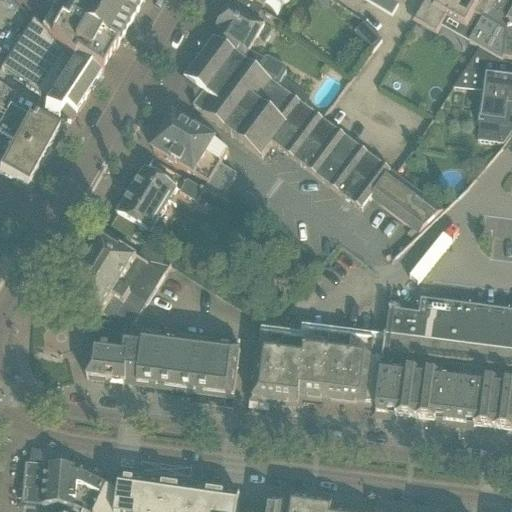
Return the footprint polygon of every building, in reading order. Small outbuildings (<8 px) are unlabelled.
[(44,0),(53,10),(42,30),(43,30),(72,62),(74,58),(100,76),(102,74),(103,74),(144,0),(44,0)] [(246,0),(263,9),(268,0),(246,0)] [(386,0),(372,0),(370,5),(392,18),(398,7),(386,0)] [(428,0),(415,24),(436,36),(440,29),(447,17),(465,28),(472,15),(483,21),(495,0),(493,0),(428,0)] [(483,22),(469,46),(488,57),(502,65),(503,64),(503,61),(511,62),(511,2),(508,0),(494,0),(495,0),(483,21),(483,22)] [(263,61),(250,54),(265,28),(247,18),(229,8),(216,30),(220,32),(215,41),(221,46),(258,74),(278,90),(283,80),(286,75),(284,69),(268,60),(263,61)] [(32,23),(0,72),(26,88),(25,90),(47,105),(44,109),(69,125),(95,86),(97,83),(100,79),(75,62),(72,67),(51,43),(32,23)] [(375,51),(382,44),(383,43),(378,39),(365,25),(353,36),(371,54),(375,51)] [(221,46),(215,41),(214,42),(213,41),(184,81),(204,96),(193,110),(261,161),(272,147),(362,214),(370,202),(418,239),(443,214),(391,175),(303,108),(278,90),(258,74),(221,46)] [(480,89),(476,93),(485,94),(481,125),(478,144),(478,145),(498,147),(503,148),(503,147),(504,147),(511,135),(511,127),(509,127),(506,127),(508,111),(511,111),(511,82),(511,83),(511,73),(511,68),(508,68),(502,65),(488,57),(480,89)] [(283,80),(278,90),(303,108),(310,100),(283,80)] [(0,138),(44,160),(58,135),(9,108),(14,99),(0,87),(0,138)] [(236,178),(221,168),(229,156),(214,145),(173,120),(152,154),(172,166),(181,172),(181,171),(208,187),(205,191),(222,202),(236,178)] [(0,176),(27,191),(37,173),(44,160),(0,138),(0,176)] [(118,219),(111,231),(131,244),(138,231),(149,238),(159,222),(168,206),(177,193),(174,191),(177,186),(168,181),(165,186),(154,179),(157,173),(150,168),(146,174),(145,173),(117,218),(118,219)] [(196,207),(204,194),(187,184),(179,197),(196,207)] [(118,255),(101,245),(85,270),(146,308),(172,268),(144,250),(136,262),(120,252),(118,255)] [(144,313),(146,308),(85,270),(68,297),(70,298),(64,308),(65,313),(81,324),(87,322),(93,313),(111,324),(113,325),(117,320),(133,330),(144,313)] [(386,345),(376,418),(511,436),(511,315),(420,303),(418,318),(389,314),(386,345)] [(85,371),(84,376),(87,376),(86,381),(91,382),(91,384),(105,386),(105,383),(111,384),(113,384),(113,383),(120,384),(120,385),(123,386),(125,386),(125,385),(137,387),(137,388),(145,389),(145,391),(161,393),(161,391),(168,392),(168,394),(202,399),(202,396),(209,397),(209,400),(233,403),(233,400),(239,354),(237,354),(238,345),(218,342),(132,331),(133,330),(117,320),(113,325),(111,324),(104,337),(101,351),(90,349),(90,354),(89,362),(86,361),(85,371)] [(261,337),(257,374),(254,395),(250,394),(249,402),(275,406),(301,409),(302,401),(377,411),(376,418),(386,345),(359,342),(306,335),(305,343),(261,337)] [(28,468),(25,508),(41,509),(62,511),(73,511),(95,511),(109,486),(84,474),(84,473),(79,472),(79,473),(76,473),(75,473),(68,472),(39,469),(29,468),(28,468)] [(95,511),(167,511),(170,493),(162,492),(163,489),(163,487),(161,487),(159,487),(151,486),(150,485),(147,485),(146,485),(138,484),(137,484),(134,483),(134,484),(133,488),(125,487),(121,486),(120,486),(120,487),(119,491),(119,492),(110,488),(111,487),(109,486),(95,511)] [(179,494),(170,493),(167,511),(190,511),(194,492),(179,490),(179,494)] [(194,492),(190,511),(213,511),(216,500),(208,499),(208,494),(194,492)] [(237,511),(240,498),(224,496),(224,501),(216,500),(213,511),(237,511)] [(286,509),(285,511),(329,511),(330,510),(322,509),(310,507),(309,507),(297,505),(288,504),(287,503),(286,506),(286,509)]
